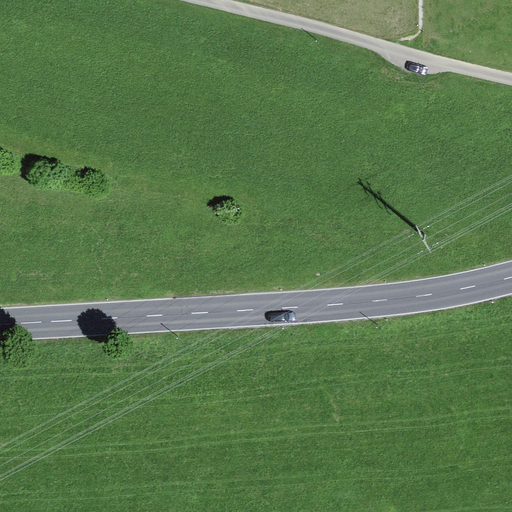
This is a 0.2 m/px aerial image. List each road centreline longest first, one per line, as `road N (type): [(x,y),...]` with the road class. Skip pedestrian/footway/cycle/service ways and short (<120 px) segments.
road 1 (primary): [(511,278),(398,300),(0,325)]
road 2 (track): [(210,0),(511,78)]
